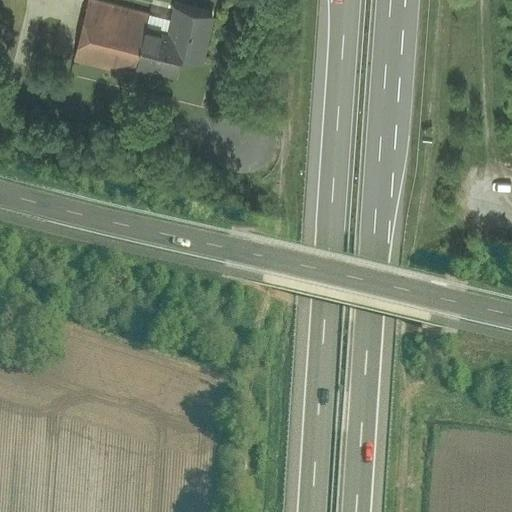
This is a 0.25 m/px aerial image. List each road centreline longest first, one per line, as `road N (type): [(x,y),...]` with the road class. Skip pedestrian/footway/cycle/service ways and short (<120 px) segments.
road 1 (tertiary): [(0,204),(511,327)]
road 2 (motorway): [(357,511),(393,0)]
road 3 (motorway): [(347,0),(313,511)]
road 4 (residential): [(0,93),(242,144)]
